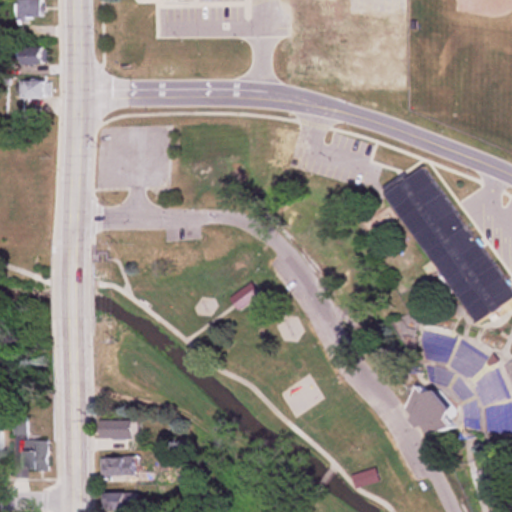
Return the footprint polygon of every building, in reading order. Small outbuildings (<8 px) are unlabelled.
[(41,0),(19,0),(19,18),(42,18),(41,0)] [(339,0),(295,0),(295,72),(339,72),(339,51),(384,51),(384,18),(339,18),(339,0)] [(21,64),(45,64),(45,48),(21,48),(21,64)] [(19,81),(19,98),(49,98),(49,81),(19,81)] [(471,326),(511,301),(427,166),(387,191),(471,326)] [(262,293),(252,281),(231,299),(240,311),(262,293)] [(448,295),(394,322),(418,372),(395,395),(428,442),(464,429),(511,469),(511,361),(504,346),(448,295)] [(140,439),(140,421),(101,421),(101,439),(140,439)] [(50,471),(50,441),(24,441),(24,471),(50,471)] [(138,476),(138,458),(107,458),(107,476),(138,476)] [(353,475),(356,488),(380,482),(377,470),(353,475)] [(137,511),(137,493),(106,494),(106,511),(137,511)]
